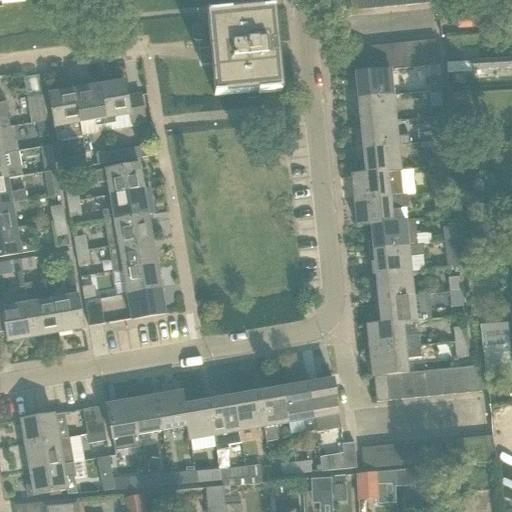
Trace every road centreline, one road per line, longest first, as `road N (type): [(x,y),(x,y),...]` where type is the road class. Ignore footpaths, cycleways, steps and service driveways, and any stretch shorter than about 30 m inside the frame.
road 1 (residential): [(0,383),(347,346)]
road 2 (residential): [(347,346),(307,0)]
road 3 (unknown): [(0,50),(137,37)]
